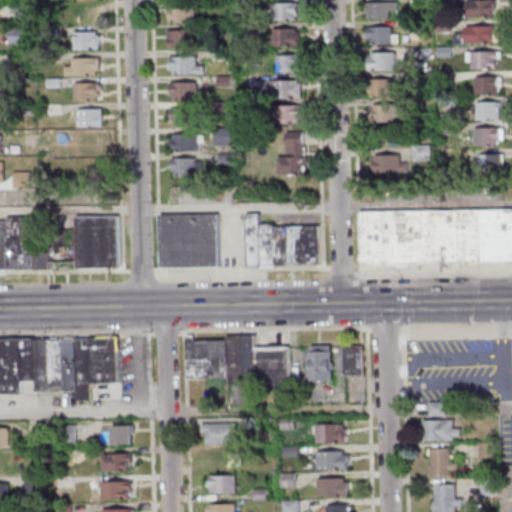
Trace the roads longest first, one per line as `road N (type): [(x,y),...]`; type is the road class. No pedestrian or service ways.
road 1 (secondary): [(511,299),(0,308)]
road 2 (residential): [(141,306),(131,0)]
road 3 (residential): [(343,303),(331,0)]
road 4 (residential): [(388,511),(383,303)]
road 5 (residential): [(169,511),(164,306)]
